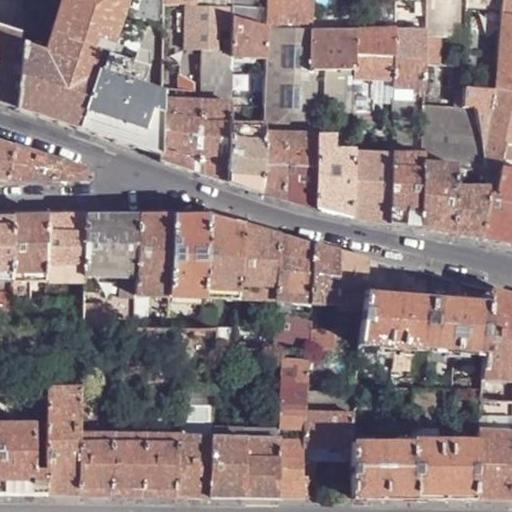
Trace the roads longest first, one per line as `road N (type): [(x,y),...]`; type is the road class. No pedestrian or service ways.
road 1 (tertiary): [(187,193),(511,275)]
road 2 (tertiary): [(0,122),(187,193)]
road 3 (residential): [(187,193),(0,196)]
